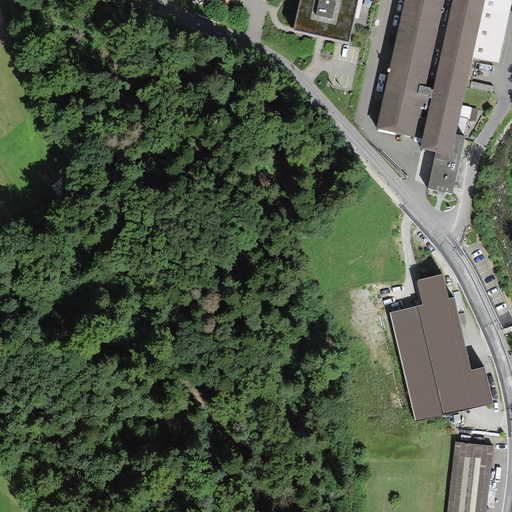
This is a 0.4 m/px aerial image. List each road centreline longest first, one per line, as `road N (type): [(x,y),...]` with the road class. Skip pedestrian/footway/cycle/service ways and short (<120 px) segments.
road 1 (unclassified): [(139,0),(258,52),(297,81),(451,256),(493,337),(511,404)]
road 2 (residential): [(10,0),(78,174),(184,372),(192,511)]
road 3 (track): [(232,511),(222,452),(184,372),(61,331),(0,280)]
